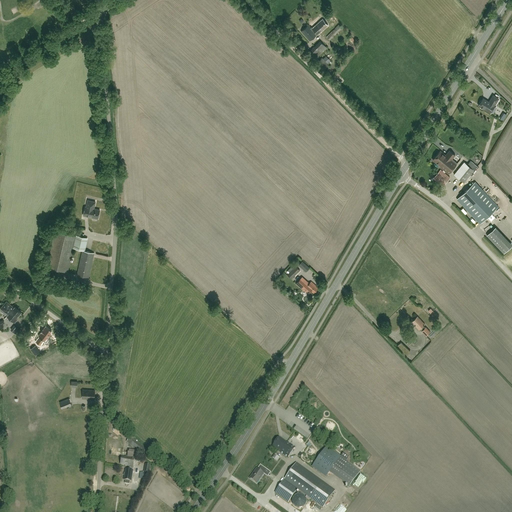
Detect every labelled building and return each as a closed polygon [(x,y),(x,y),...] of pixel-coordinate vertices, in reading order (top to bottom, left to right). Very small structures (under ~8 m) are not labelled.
[(318,34),(328,26),(322,19),(312,29),(308,25),(301,31),(309,41),(318,34)] [(313,61),(327,48),(320,41),(306,54),(313,61)] [(322,71),(329,65),(322,58),(315,64),(322,71)] [(490,113),(494,106),(494,105),(498,99),(493,96),(491,99),(490,100),(489,103),(487,102),(487,101),(483,99),(482,100),(480,101),(479,103),(479,104),(479,105),(480,104),(481,106),(481,107),(481,108),(483,109),(484,109),(490,112),(490,113)] [(451,160),(452,159),(455,155),(449,150),(445,156),(451,160)] [(451,160),(445,156),(440,151),(433,160),(440,166),(439,167),(448,174),(457,163),(452,159),(451,160)] [(474,170),(478,166),(471,161),(467,165),(464,162),(454,175),(464,183),(474,171),(474,170)] [(443,187),(450,177),(441,169),(433,179),(443,187)] [(480,224),(498,206),(475,182),(457,199),(480,224)] [(85,206),(83,215),(98,219),(100,210),(94,209),(96,202),(88,200),(86,207),(85,206)] [(511,247),(494,228),(486,235),(504,253),(511,247)] [(76,235),(76,236),(55,232),(47,268),(68,272),(73,248),(82,250),(77,275),(89,277),(94,253),(83,250),(86,238),(76,235)] [(302,261),(298,265),(306,272),(310,268),(302,261)] [(291,279),(300,271),(295,266),(287,274),(291,279)] [(308,294),(310,292),(311,291),(314,294),(319,288),(311,282),(310,283),(308,281),(307,282),(302,278),(296,284),(308,294)] [(21,313),(21,312),(15,307),(13,309),(11,306),(6,302),(4,305),(5,305),(0,311),(6,315),(14,322),(17,319),(16,318),(18,315),(19,316),(21,313)] [(426,336),(430,332),(426,327),(425,328),(424,326),(425,325),(417,316),(412,322),(419,330),(420,329),(422,331),(426,336)] [(41,345),(44,340),(45,341),(47,338),(48,338),(52,333),(51,332),(52,330),(46,326),(39,336),(40,337),(36,341),(41,345)] [(410,345),(418,336),(412,331),(403,339),(410,345)] [(94,399),(95,390),(83,389),(82,398),(94,399)] [(72,405),(69,398),(59,402),(62,409),(72,405)] [(130,438),(127,443),(143,455),(144,453),(148,457),(150,453),(130,438)] [(287,459),(295,448),(288,443),(288,444),(279,438),(273,446),(279,451),(278,452),(287,459)] [(313,469),(326,478),(341,457),(328,448),(313,469)] [(128,467),(130,455),(134,456),(135,452),(129,451),(128,454),(129,454),(128,457),(126,457),(126,458),(122,457),(121,465),(125,466),(125,467),(127,467),(128,467)] [(134,456),(130,455),(128,467),(130,468),(130,471),(126,470),(124,481),(131,482),(133,471),(132,471),(133,468),(135,458),(136,458),(137,452),(135,452),(134,456)] [(335,491),(296,464),(275,493),(288,503),(298,489),(323,508),(335,491)] [(256,484),(258,481),(264,474),(263,473),(265,469),(266,470),(267,470),(260,465),(257,469),(256,469),(254,472),(255,472),(250,479),(256,484)]
